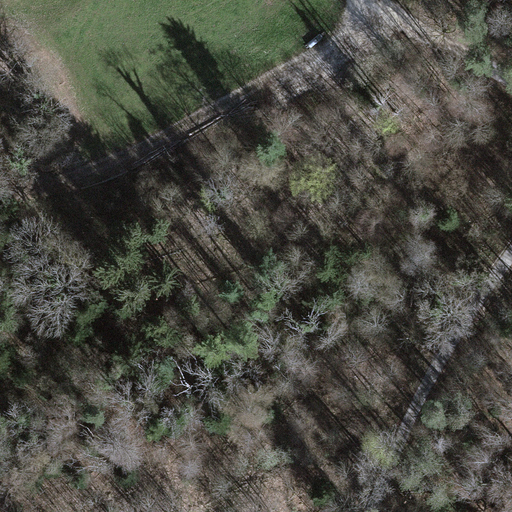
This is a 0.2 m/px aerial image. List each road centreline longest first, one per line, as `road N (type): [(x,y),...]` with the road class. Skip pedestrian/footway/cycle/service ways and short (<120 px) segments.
road 1 (track): [(0,199),(103,168),(388,7)]
road 2 (track): [(371,511),(432,367),(511,252)]
road 3 (track): [(511,82),(381,0)]
